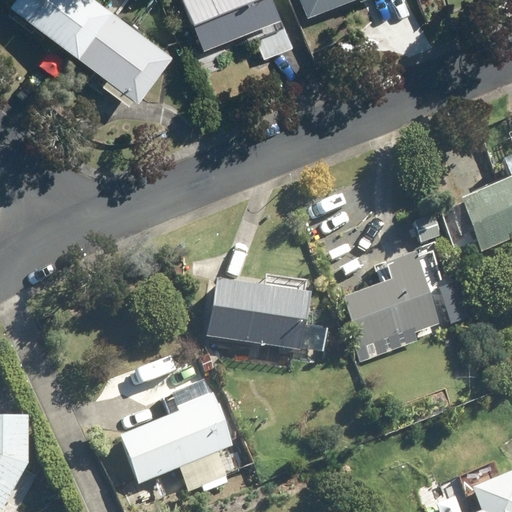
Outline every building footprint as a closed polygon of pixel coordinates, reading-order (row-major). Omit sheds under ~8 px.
[(90,0),(12,0),(6,8),(74,59),(108,13),(90,0)] [(268,0),(178,0),(200,52),(277,21),(268,0)] [(297,0),(304,17),(347,0),(297,0)] [(108,13),(74,59),(134,103),(168,58),(108,13)] [(283,30),(254,42),(261,60),(290,49),(283,30)] [(461,204),(441,212),(460,255),(478,248),(479,251),(511,236),(511,155),(499,161),(506,179),(459,199),(461,204)] [(381,264),(387,281),(338,298),(356,353),(436,323),(413,252),(381,264)] [(306,293),(212,280),(204,335),(298,350),(306,293)] [(506,352),(497,356),(503,368),(511,364),(506,352)] [(207,354),(197,357),(202,372),(212,368),(207,354)] [(219,486),(217,481),(224,478),(214,452),(230,445),(209,392),(171,407),(174,413),(116,435),(136,484),(177,467),(187,493),(201,488),(203,492),(219,486)] [(0,509),(24,465),(24,417),(0,417),(0,509)] [(511,511),(511,468),(469,487),(479,511),(478,511),(511,511)]
